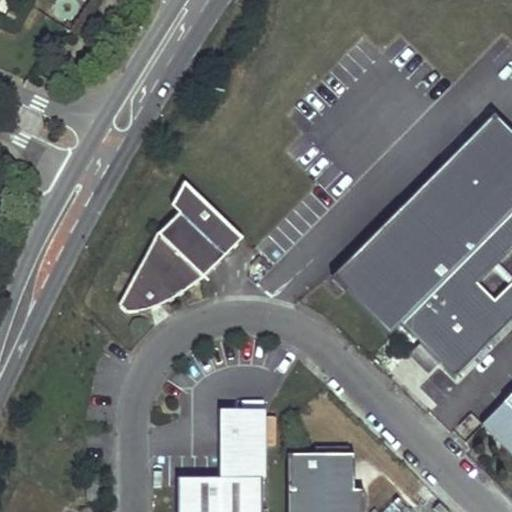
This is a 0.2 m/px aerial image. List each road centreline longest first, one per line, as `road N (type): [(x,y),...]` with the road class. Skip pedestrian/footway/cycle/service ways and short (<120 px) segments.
road 1 (residential): [(488,511),(290,318),(232,313),(186,328),(152,361),(134,410),(134,511)]
road 2 (unknown): [(259,315),(354,223),(402,155),(396,129),(367,97),(321,83)]
road 3 (tertiary): [(0,387),(117,170)]
road 4 (tertiary): [(117,170),(221,0)]
road 5 (tertiary): [(74,174),(31,248),(0,330)]
road 6 (tertiary): [(178,0),(98,132)]
